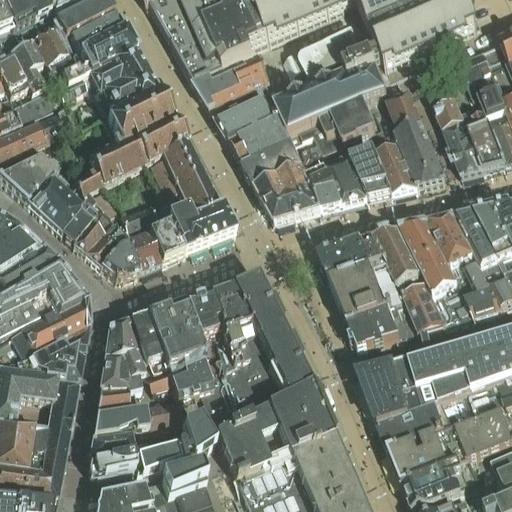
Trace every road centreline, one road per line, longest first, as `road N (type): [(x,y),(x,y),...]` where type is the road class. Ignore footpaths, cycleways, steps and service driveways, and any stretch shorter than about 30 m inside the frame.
road 1 (residential): [(117,0),(264,256)]
road 2 (residential): [(264,256),(380,511)]
road 3 (residential): [(74,497),(101,315)]
road 4 (residential): [(224,511),(207,469),(74,497)]
road 5 (residential): [(264,256),(101,315)]
road 6 (residential): [(101,315),(86,284),(0,207)]
